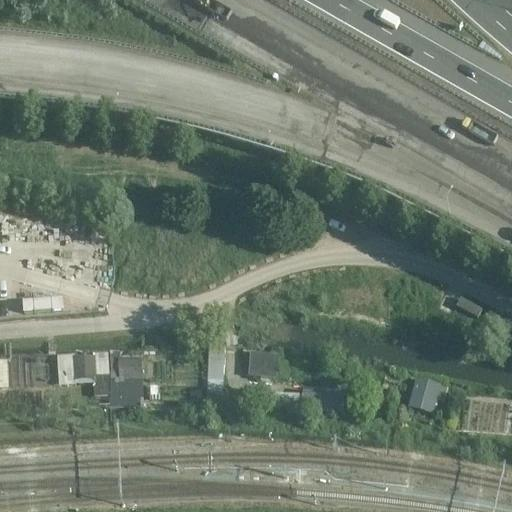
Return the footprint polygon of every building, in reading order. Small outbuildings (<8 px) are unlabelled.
[(482,311),(460,299),(455,308),(477,320),(482,311)] [(62,301),(23,304),(24,316),(63,313),(62,301)] [(490,314),(479,333),(498,344),(509,325),(490,314)] [(209,355),(207,409),(227,410),(227,396),(223,396),(225,353),(209,352),(209,355)] [(278,358),(250,356),(249,378),(276,381),(278,358)] [(130,358),(118,359),(118,373),(130,373),(130,358)] [(118,373),(118,359),(108,359),(109,397),(140,397),(140,373),(130,373),(118,373)] [(106,360),(57,363),(59,389),(76,388),(76,382),(96,381),(97,398),(109,397),(106,360)] [(414,384),(410,404),(435,408),(436,399),(446,401),(448,389),(414,384)] [(346,396),(276,393),(275,412),(345,415),(346,396)]
